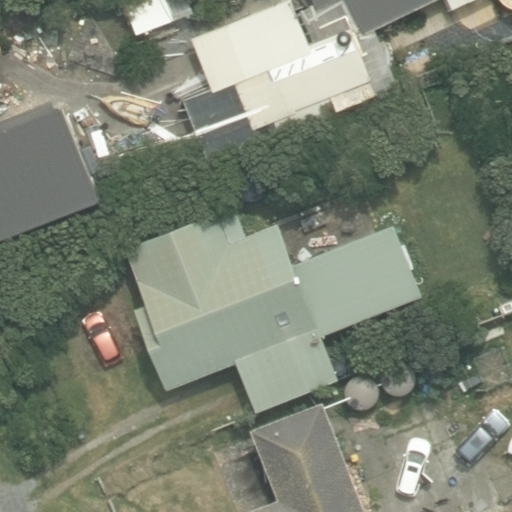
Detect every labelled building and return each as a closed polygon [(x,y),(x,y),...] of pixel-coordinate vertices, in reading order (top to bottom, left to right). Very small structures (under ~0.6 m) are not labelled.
[(469,0),(311,0),(316,9),(335,0),(346,0),(362,34),(433,0),(446,0),(451,9),(469,0)] [(306,47),(289,3),(213,31),(231,78),(257,68),(284,139),(338,118),(336,111),(376,96),(351,30),(306,47)] [(230,241),(219,211),(124,247),(146,304),(135,309),(165,389),(236,362),(255,411),(337,379),(317,326),(316,326),(294,269),(274,276),(257,231),(230,241)] [(467,379),(511,355),(511,326),(455,356),(467,379)] [(365,511),(323,402),(250,430),(277,500),(246,511),(365,511)]
